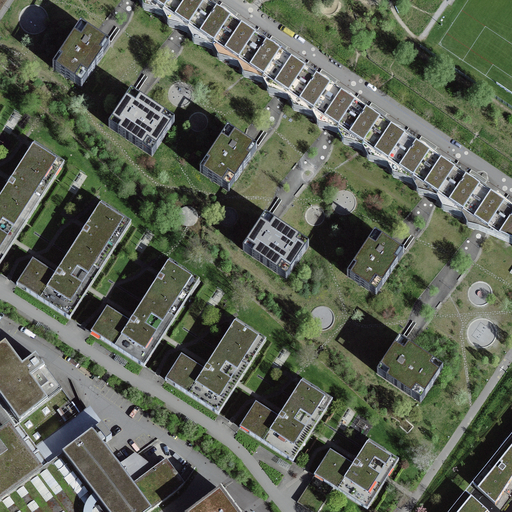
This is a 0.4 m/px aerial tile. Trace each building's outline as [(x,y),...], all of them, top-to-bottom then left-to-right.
[(206,43),(204,47),(221,54),(231,60),(229,64),(246,71),(256,77),(254,80),(271,87),(278,92),(278,90),(282,92),(279,97),(281,98),(296,104),(306,110),(304,114),(320,120),(327,125),(328,124),(331,125),(329,130),(332,131),(345,137),(356,144),(354,147),(370,154),(380,161),(379,164),(395,170),(405,177),(404,181),(420,187),(427,192),(428,190),(431,192),(430,194),(429,197),(432,198),(445,204),(455,211),(454,214),(470,221),(477,225),(478,224),(481,225),(479,231),(483,232),(511,244),(511,211),(508,210),(502,206),(502,207),(500,207),(498,206),(501,201),(484,194),(474,187),(476,184),(458,177),(453,173),(452,174),(448,173),(449,170),(451,167),(434,160),(424,154),(426,151),(409,144),(399,137),(401,134),(384,127),(375,121),(376,117),(359,110),(353,106),(352,107),(349,106),(351,100),(334,93),(325,87),(326,83),(309,77),(303,73),(302,74),(299,72),(301,68),(301,67),(284,60),(275,54),(276,50),(260,43),(250,37),(251,33),(234,26),(225,20),(226,17),(210,10),(203,6),(202,7),(199,6),(201,0),(138,0),(145,3),(156,10),(155,13),(171,20),(178,25),(179,23),(182,24),(180,30),(181,31),(196,37),(206,43)] [(80,26),(52,68),(82,88),(110,46),(99,39),(80,26)] [(137,98),(131,94),(108,127),(152,156),(174,123),(137,98)] [(228,130),(200,172),(228,191),(257,150),(247,143),(228,130)] [(50,175),(52,176),(60,164),(47,155),(48,153),(35,144),(33,146),(30,151),(25,159),(50,175)] [(0,207),(20,220),(22,222),(52,176),(50,175),(25,159),(11,180),(0,197),(0,207)] [(95,268),(97,269),(126,223),(111,213),(112,210),(101,203),(97,211),(86,227),(70,252),(95,268)] [(20,220),(0,207),(0,256),(12,239),(22,222),(20,220)] [(271,221),(265,217),(243,251),(286,279),(309,246),(271,221)] [(393,247),(375,234),(347,276),(376,295),(404,254),(393,247)] [(95,268),(70,252),(59,269),(56,275),(32,260),(17,285),(16,285),(66,317),(67,316),(86,286),(97,269),(95,268)] [(170,316),(171,317),(195,280),(177,269),(179,267),(170,261),(165,269),(160,275),(145,300),(170,316)] [(170,316),(145,300),(134,317),(130,323),(107,308),(91,332),(91,333),(141,365),(141,364),(160,334),(171,317),(170,316)] [(245,364),(245,365),(261,340),(248,332),(250,329),(236,321),(234,324),(231,328),(219,348),(245,364)] [(406,344),(399,340),(377,373),(420,402),(443,369),(406,344)] [(0,511),(150,511),(176,493),(183,485),(166,463),(152,473),(133,459),(121,470),(102,445),(104,444),(113,437),(109,432),(108,431),(106,429),(104,425),(93,433),(93,432),(50,464),(44,456),(38,447),(80,416),(44,367),(43,366),(38,359),(35,356),(29,361),(22,366),(5,343),(0,347),(0,511)] [(245,364),(219,348),(208,365),(204,370),(181,355),(165,380),(215,412),(235,382),(245,365),(245,364)] [(316,410),(320,412),(328,400),(311,389),(312,387),(303,380),(301,383),(297,389),(293,395),(316,410)] [(316,410),(293,395),(282,412),(279,418),(256,403),(240,427),(239,428),(289,460),(290,459),(309,429),(320,412),(316,410)] [(80,416),(38,447),(44,456),(50,464),(93,432),(93,433),(104,425),(105,425),(92,407),(80,416)] [(511,439),(474,486),(495,506),(510,482),(511,480),(511,439)] [(314,475),(314,476),(334,488),(364,507),(383,477),(394,460),(378,450),(380,448),(369,441),(364,448),(357,460),(353,465),(330,451),(314,475)] [(318,511),(334,488),(314,476),(297,502),(307,509),(312,511),(318,511)] [(220,490),(190,511),(236,511),(226,498),(220,490)] [(453,511),(487,511),(468,494),(453,511)]
